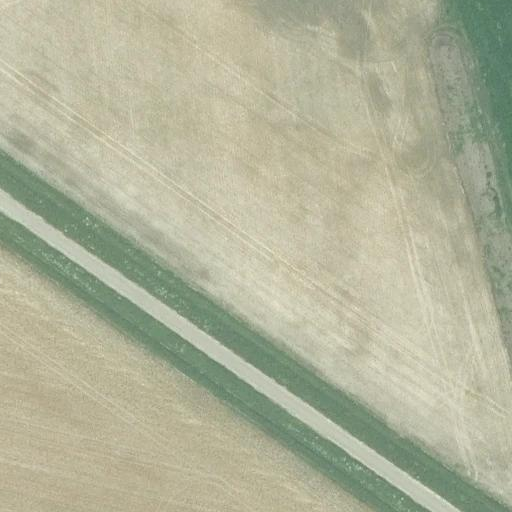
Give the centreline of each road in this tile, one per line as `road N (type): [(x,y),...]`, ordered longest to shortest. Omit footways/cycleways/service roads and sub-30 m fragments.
road 1 (unclassified): [(449,511),(0,200)]
road 2 (track): [(457,0),(511,198)]
